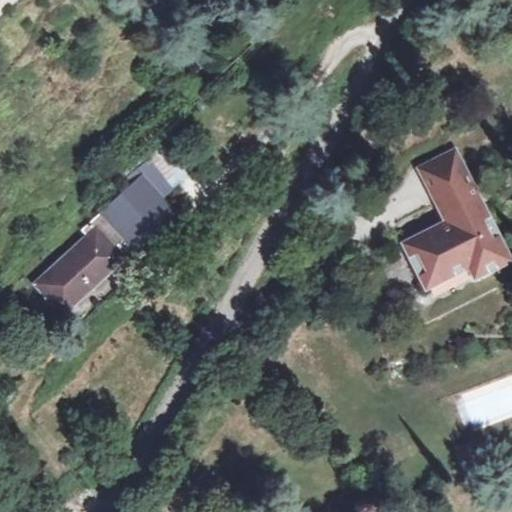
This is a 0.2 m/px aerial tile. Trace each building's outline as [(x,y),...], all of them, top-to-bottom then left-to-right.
[(454,153),(423,170),(439,202),(471,185),(454,153)] [(122,234),(132,244),(157,221),(164,228),(177,217),(164,200),(174,191),(153,165),(130,184),(132,186),(82,231),(86,236),(35,284),(60,312),(118,256),(109,245),(122,234)] [(476,196),(471,185),(439,202),(444,212),(476,196)] [(507,257),(476,196),(444,212),(449,222),(406,244),(426,282),(469,261),(475,273),(507,257)] [(109,245),(118,256),(132,244),(122,234),(109,245)] [(479,437),(457,445),(463,460),(485,451),(479,437)]
